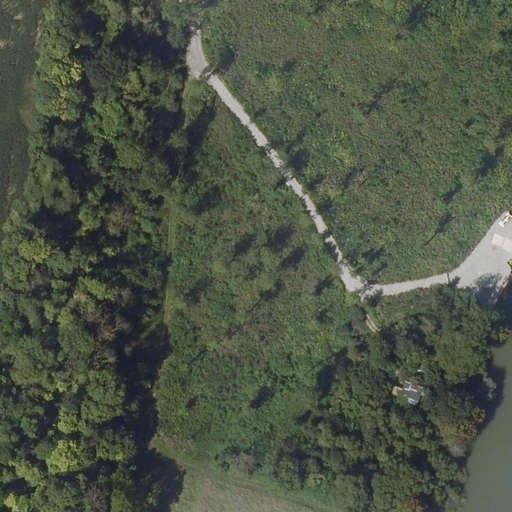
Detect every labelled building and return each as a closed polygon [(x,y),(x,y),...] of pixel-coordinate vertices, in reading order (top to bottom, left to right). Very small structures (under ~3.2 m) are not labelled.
[(108,341),(110,331),(97,328),(95,338),(108,341)] [(117,333),(110,331),(108,341),(115,342),(117,333)] [(398,372),(400,373),(406,361),(404,360),(398,372)] [(412,391),(423,397),(434,375),(422,369),(418,367),(406,361),(400,373),(395,382),(412,391)] [(377,384),(370,381),(363,395),(401,413),(408,398),(397,393),(394,400),(373,391),(377,384)] [(397,393),(408,398),(412,391),(395,382),(391,391),(397,393)] [(391,391),(377,384),(373,391),(394,400),(397,393),(391,391)] [(408,398),(401,413),(412,418),(423,397),(412,391),(408,398)]
